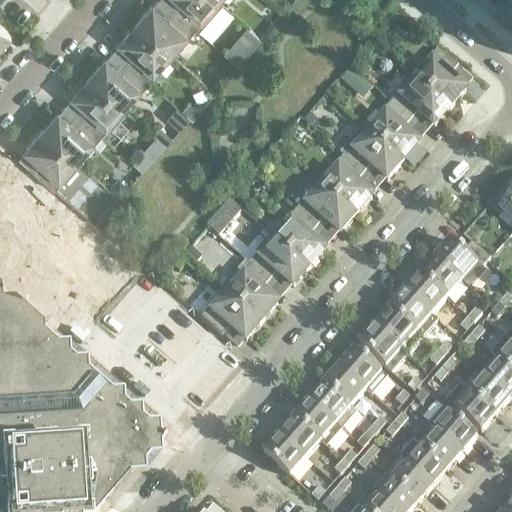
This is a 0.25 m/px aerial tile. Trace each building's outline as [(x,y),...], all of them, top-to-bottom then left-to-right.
[(175,11),(195,28),(205,18),(201,15),(212,2),(217,7),(221,3),(216,0),(180,0),(183,2),(175,11)] [(284,0),(279,5),(285,11),(290,5),(284,0)] [(135,24),(174,57),(177,53),(172,48),(182,36),(186,39),(195,28),(175,11),(167,20),(151,6),(135,24)] [(128,64),(148,82),(158,71),(154,68),(165,56),(170,61),(174,57),(135,24),(120,41),(136,56),(128,64)] [(0,26),(0,44),(9,34),(0,26)] [(416,73),(412,77),(450,110),(466,92),(450,78),(459,69),(438,51),(428,63),(432,66),(421,78),(416,73)] [(88,77),(126,111),(130,107),(125,102),(135,90),(139,93),(148,82),(128,64),(120,73),(104,59),(88,77)] [(352,70),(341,82),(364,101),(374,89),(352,70)] [(81,118),(101,136),(109,127),(111,128),(126,111),(88,77),(73,95),(89,109),(81,118)] [(398,97),(391,105),(411,123),(419,114),(435,128),(450,110),(412,77),(396,95),(398,97)] [(189,101),(181,109),(192,118),(199,110),(189,101)] [(369,127),(365,130),(403,164),(419,146),(403,132),(411,123),(391,105),(381,116),(385,119),(374,132),(369,127)] [(41,131),(79,164),(83,160),(77,155),(88,143),(92,146),(101,136),(81,118),(73,127),(57,113),(41,131)] [(311,115),(304,122),(311,128),(317,121),(311,115)] [(158,126),(153,133),(166,144),(172,138),(158,126)] [(353,148),(344,159),(364,177),(372,168),(388,182),(403,164),(365,130),(362,134),(367,139),(357,151),(353,148)] [(33,172),(54,190),(62,180),(64,182),(79,164),(41,131),(26,149),(42,163),(33,172)] [(155,136),(131,162),(134,165),(142,171),(165,145),(155,136)] [(322,180),(318,184),(356,217),(372,199),(356,185),(364,177),(344,159),(334,170),(338,173),(327,185),(322,180)] [(118,178),(110,188),(121,197),(129,187),(118,178)] [(306,202),(297,212),(317,230),(325,221),(341,235),(356,217),(318,184),(315,188),(320,193),(310,205),(306,202)] [(511,230),(511,191),(507,187),(489,207),(501,217),(504,214),(511,220),(511,229),(511,230)] [(237,199),(245,205),(248,202),(247,195),(244,192),(237,199)] [(229,202),(221,211),(234,222),(242,213),(229,202)] [(287,220),(271,237),(309,271),(325,253),(309,239),(317,230),(297,212),(289,221),(287,220)] [(257,257),(250,266),(270,284),(278,275),(294,289),(309,271),(271,237),(255,256),(257,257)] [(442,248),(433,258),(462,284),(471,292),(487,274),(482,270),(491,260),(473,244),(464,254),(451,242),(445,250),(442,248)] [(192,250),(186,257),(196,266),(202,259),(192,250)] [(427,271),(421,278),(447,301),(462,284),(433,258),(424,268),(427,271)] [(228,287),(224,291),(262,324),(278,306),(262,292),(270,284),(250,266),(240,277),(244,280),(233,292),(228,287)] [(412,282),(403,292),(432,318),(447,301),(421,278),(415,284),(412,282)] [(0,511),(97,511),(163,436),(44,332),(44,325),(14,299),(2,300),(1,287),(0,286),(0,511)] [(202,320),(222,338),(231,328),(247,342),(262,324),(224,291),(208,309),(210,311),(202,320)] [(396,305),(390,312),(423,341),(438,323),(432,318),(403,292),(394,303),(396,305)] [(511,300),(508,297),(499,306),(506,311),(511,303),(511,300)] [(499,306),(491,315),(498,320),(506,311),(499,306)] [(468,320),(474,325),(483,316),(476,311),(468,320)] [(382,316),(373,327),(408,358),(423,341),(390,312),(384,319),(382,316)] [(460,329),(466,334),(474,325),(468,320),(460,329)] [(360,347),(386,370),(392,376),(408,358),(373,327),(364,337),(366,339),(360,347)] [(479,329),(471,338),(477,344),(485,334),(479,329)] [(471,338),(463,347),(469,353),(477,344),(471,338)] [(446,345),(438,354),(444,359),(452,350),(446,345)] [(511,346),(498,362),(511,374),(511,346)] [(346,357),(337,367),(367,393),(373,398),(388,380),(356,351),(349,359),(346,357)] [(430,363),(436,369),(444,359),(438,354),(430,363)] [(450,361),(442,371),(449,376),(457,367),(450,361)] [(484,378),(511,402),(511,400),(511,374),(498,362),(484,378)] [(331,380),(325,387),(351,410),(367,393),(337,367),(328,377),(331,380)] [(442,371),(434,380),(441,385),(449,376),(442,371)] [(470,395),(497,418),(511,402),(484,378),(470,395)] [(416,380),(408,389),(414,395),(422,386),(416,380)] [(316,391),(307,401),(342,433),(357,415),(351,410),(325,387),(319,393),(316,391)] [(446,404),(482,435),(497,418),(470,395),(461,387),(446,404)] [(424,392),(416,401),(422,407),(430,398),(424,392)] [(396,403),(402,408),(410,399),(404,394),(396,403)] [(301,414),(295,421),(321,444),(327,450),(342,433),(307,401),(298,412),(301,414)] [(429,427),(436,433),(463,457),(478,440),(444,410),(429,427)] [(402,416),(394,425),(401,431),(409,422),(402,416)] [(373,429),(379,434),(387,425),(381,420),(373,429)] [(286,425),(277,436),(306,462),(321,444),(295,421),(289,428),(286,425)] [(394,425),(386,435),(393,440),(401,431),(394,425)] [(365,438),(371,443),(379,434),(373,429),(365,438)] [(422,449),(449,473),(463,457),(436,433),(422,449)] [(264,456),(291,479),(306,462),(277,436),(268,446),(271,448),(264,456)] [(374,449),(366,458),(372,463),(380,454),(374,449)] [(408,466),(434,489),(449,473),(422,449),(408,466)] [(343,463),(349,469),(357,459),(351,454),(343,463)] [(366,458),(358,467),(364,472),(372,463),(366,458)] [(389,478),(420,505),(434,489),(408,466),(403,461),(389,478)] [(335,472),(341,478),(349,469),(343,463),(335,472)] [(374,494),(394,511),(414,511),(420,505),(389,478),(374,494)] [(345,481),(337,490),(344,496),(352,487),(345,481)] [(312,498),(318,504),(326,495),(320,489),(312,498)] [(337,490),(329,500),(336,505),(344,496),(337,490)] [(360,510),(361,511),(394,511),(374,494),(360,510)]
